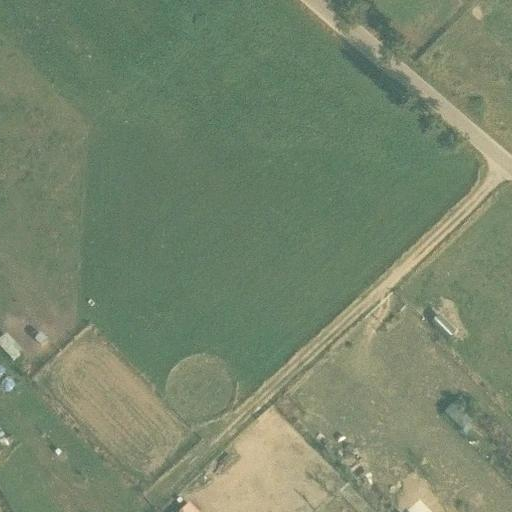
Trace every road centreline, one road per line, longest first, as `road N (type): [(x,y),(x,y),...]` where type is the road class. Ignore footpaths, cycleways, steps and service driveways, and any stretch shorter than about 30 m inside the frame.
road 1 (track): [(161,494),(509,168)]
road 2 (unclassified): [(509,168),(315,0)]
